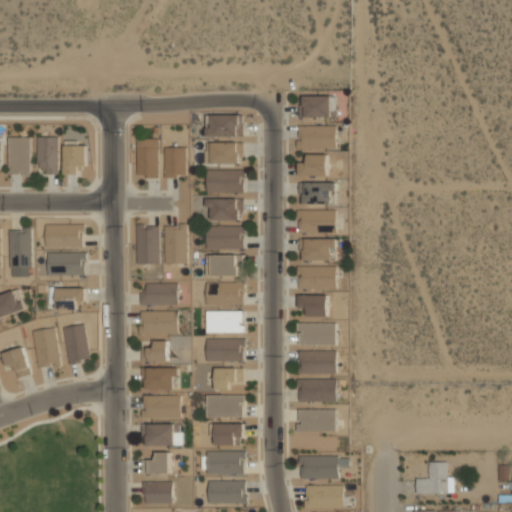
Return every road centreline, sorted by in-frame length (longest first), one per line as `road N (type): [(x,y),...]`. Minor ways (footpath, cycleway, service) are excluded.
road 1 (residential): [(280,511),(272,463),(270,102)]
road 2 (residential): [(114,511),(112,107)]
road 3 (residential): [(270,102),(0,107)]
road 4 (residential): [(165,202),(0,203)]
road 5 (residential): [(378,430),(511,429)]
